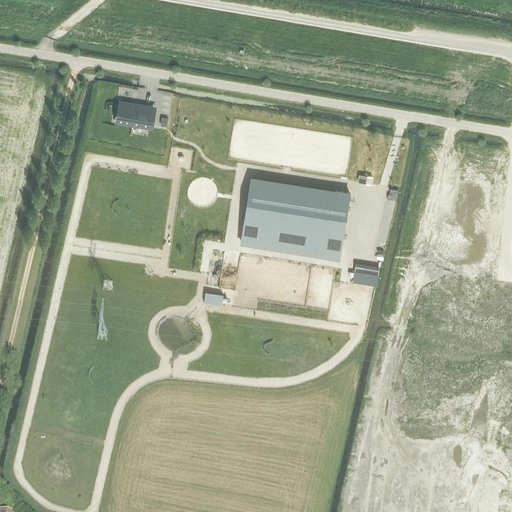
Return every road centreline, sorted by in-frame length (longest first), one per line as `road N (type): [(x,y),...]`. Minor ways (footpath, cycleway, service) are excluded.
road 1 (unclassified): [(504,132),(0,48)]
road 2 (track): [(76,60),(0,385)]
road 3 (track): [(511,51),(202,0)]
